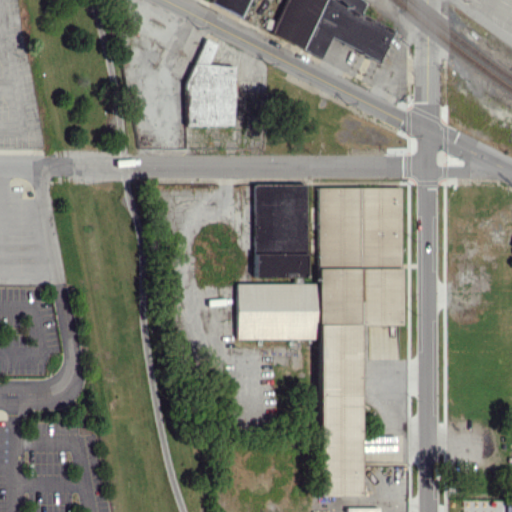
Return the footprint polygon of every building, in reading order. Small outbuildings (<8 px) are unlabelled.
[(239,16),(246,0),(208,0),(208,2),(239,16)] [(319,55),(326,38),(378,59),(390,28),(357,14),(363,0),(283,0),(269,35),(319,55)] [(230,125),(232,65),(207,65),(207,62),(215,43),(203,38),(183,82),(183,124),(230,125)] [(303,183),(251,184),(252,276),(304,276),(303,183)] [(398,187),(315,187),(315,283),(233,283),(233,338),(315,338),(315,495),(357,495),(357,325),(398,325),(398,187)]
